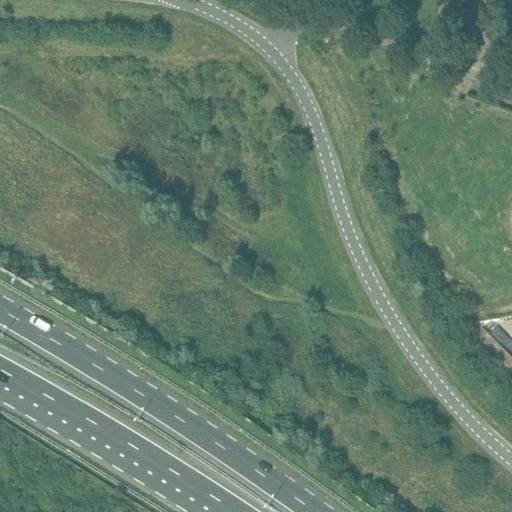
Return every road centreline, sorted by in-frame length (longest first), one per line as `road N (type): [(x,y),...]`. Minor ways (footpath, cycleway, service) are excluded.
road 1 (unclassified): [(511,458),(466,415),(402,331),(352,236),(301,90),(269,48)]
road 2 (trunk): [(309,511),(0,312)]
road 3 (trunk): [(0,372),(230,511)]
road 4 (residential): [(511,86),(302,5)]
